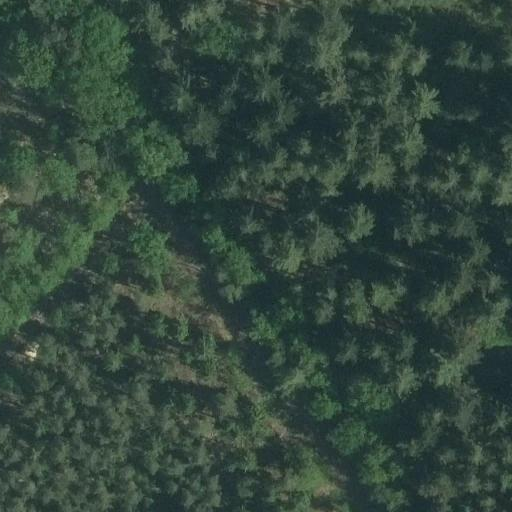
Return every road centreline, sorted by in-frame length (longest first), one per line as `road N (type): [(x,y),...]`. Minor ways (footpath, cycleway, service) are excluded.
road 1 (track): [(295,413),(150,193)]
road 2 (track): [(150,193),(0,356)]
road 3 (track): [(150,193),(129,120),(51,0)]
road 4 (track): [(295,413),(387,395),(457,358)]
road 5 (track): [(364,511),(295,413)]
